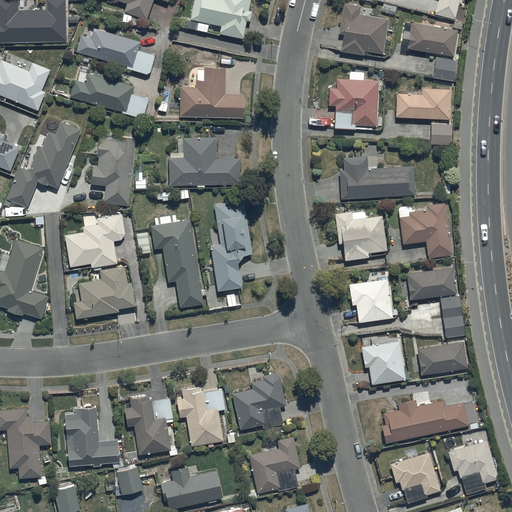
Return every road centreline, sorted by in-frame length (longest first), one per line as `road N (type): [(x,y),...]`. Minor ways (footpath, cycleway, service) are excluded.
road 1 (trunk): [(511,379),(489,221),(492,88),(505,0)]
road 2 (residential): [(305,0),(290,52),(285,122),(311,322)]
road 3 (residential): [(311,322),(100,358),(0,361)]
road 4 (residential): [(311,322),(359,511)]
